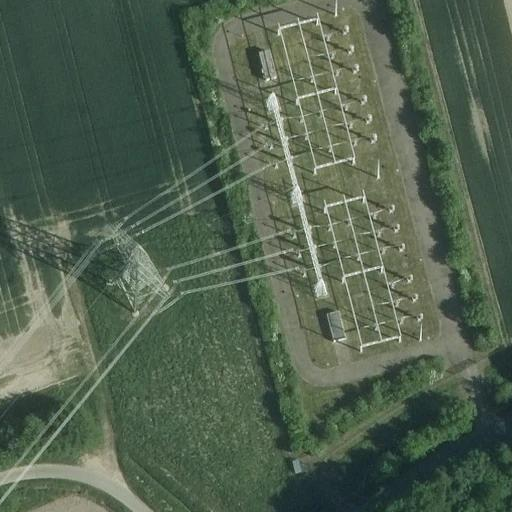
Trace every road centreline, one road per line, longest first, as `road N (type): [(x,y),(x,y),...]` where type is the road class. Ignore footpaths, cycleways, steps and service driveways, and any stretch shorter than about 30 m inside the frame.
road 1 (unclassified): [(371,511),(450,454),(511,422)]
road 2 (unclassified): [(142,511),(102,481),(0,480)]
